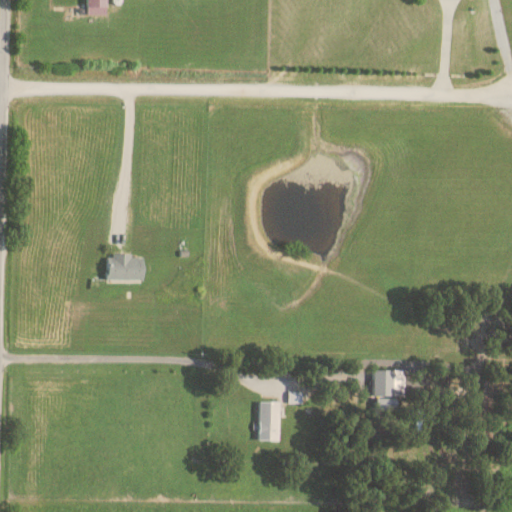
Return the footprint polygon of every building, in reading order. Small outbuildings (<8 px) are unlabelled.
[(104,0),(84,0),(85,14),(105,13),(104,0)] [(106,254),(106,278),(142,279),(143,255),(106,254)] [(372,395),(401,396),(402,370),(373,369),(372,395)] [(375,408),(395,408),(395,398),(376,397),(375,408)] [(278,440),(278,401),(258,401),(257,439),(278,440)]
